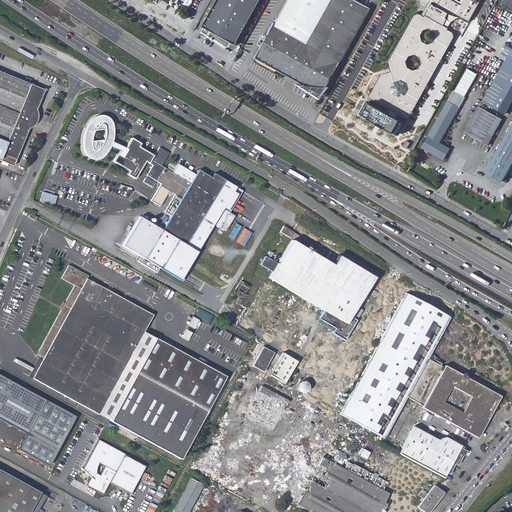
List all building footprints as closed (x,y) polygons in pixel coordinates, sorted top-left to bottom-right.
[(218,0),(204,26),(236,45),(261,0),(218,0)] [(300,82),(322,94),(371,8),(357,0),(288,0),(268,35),(264,33),(258,43),(262,46),(256,57),(284,73),(287,76),(291,79),(292,79),(296,81),(300,82)] [(373,91),(375,92),(371,98),(377,101),(376,102),(379,104),(380,102),(391,109),(402,115),(401,117),(404,119),(405,117),(407,119),(411,114),(412,115),(414,112),(413,111),(424,89),(426,90),(428,86),(427,85),(439,62),(440,63),(442,59),(441,58),(455,36),(453,33),(450,30),(450,29),(445,26),(449,20),(430,10),(434,2),(470,22),(481,0),(430,0),(431,0),(422,15),(418,13),(417,14),(416,14),(403,37),(401,37),(400,40),(401,41),(392,58),(397,72),(393,73),(384,75),(376,89),(374,88),(373,91)] [(508,57),(511,50),(511,48),(506,45),(501,54),(508,57)] [(511,50),(508,57),(483,102),(494,108),(506,115),(511,104),(511,99),(504,95),(511,79),(511,50)] [(450,149),(440,143),(465,98),(464,97),(477,75),(468,69),(455,92),(454,91),(423,148),(444,159),(450,149)] [(0,160),(13,166),(29,128),(31,128),(34,126),(36,124),(37,122),(39,119),(39,115),(38,112),(36,109),(44,90),(0,71),(0,160)] [(369,101),(361,114),(396,134),(403,120),(369,101)] [(466,132),(489,145),(503,119),(480,106),(466,132)] [(107,151),(109,147),(118,152),(113,162),(128,171),(126,175),(134,178),(145,161),(148,163),(150,159),(152,155),(138,146),(139,143),(131,138),(124,148),(111,142),(111,140),(112,138),(112,136),(112,134),(112,132),(112,130),(112,127),(111,125),(111,123),(110,121),(108,120),(107,118),(105,117),(104,117),(102,116),(100,116),(98,116),(96,117),(94,117),(90,120),(89,122),(88,123),(87,124),(85,127),(85,129),(84,130),(83,132),(83,134),(82,136),(82,137),(81,139),(81,142),(81,144),(81,148),(82,150),(82,152),(85,156),(86,158),(88,159),(89,159),(91,160),(93,160),(95,160),(97,160),(99,159),(101,158),(102,157),(103,156),(105,154),(107,151)] [(511,127),(487,172),(504,182),(511,166),(511,127)] [(152,165),(169,175),(171,172),(150,159),(148,163),(152,165)] [(0,163),(12,169),(13,166),(0,160),(0,163)] [(169,175),(152,165),(146,174),(160,183),(150,201),(159,206),(167,195),(169,191),(173,193),(174,194),(164,212),(171,216),(163,230),(140,217),(122,245),(139,256),(137,261),(157,273),(157,272),(160,268),(180,280),(224,206),(228,208),(238,191),(234,189),(236,184),(225,178),(214,171),(211,176),(198,168),(196,173),(177,162),(171,172),(169,175)] [(243,188),(236,184),(234,189),(238,191),(228,208),(230,210),(243,188)] [(40,201),(54,205),(57,195),(43,191),(40,201)] [(86,210),(90,212),(95,203),(91,201),(86,210)] [(30,213),(28,217),(35,221),(38,217),(30,213)] [(91,225),(86,222),(84,221),(83,221),(81,224),(89,229),(91,225)] [(280,231),(295,239),(298,234),(284,225),(280,231)] [(291,275),(305,249),(292,241),(278,264),(266,256),(261,265),(273,272),(270,278),(285,287),(291,275)] [(333,265),(305,249),(291,275),(285,287),(325,311),(320,319),(336,329),(334,333),(333,334),(345,341),(358,321),(351,317),(375,277),(339,256),(333,265)] [(279,260),(279,257),(276,256),(277,254),(269,251),(267,257),(274,259),(274,258),(279,260)] [(109,269),(153,292),(155,288),(112,264),(109,269)] [(32,378),(98,414),(129,357),(132,352),(144,331),(152,315),(87,279),(88,276),(69,265),(61,278),(74,285),(65,303),(61,311),(37,355),(42,358),(32,378)] [(192,316),(187,324),(194,328),(198,319),(192,316)] [(336,329),(320,319),(318,323),(334,333),(336,329)] [(191,332),(185,328),(180,337),(187,340),(191,332)] [(154,337),(144,331),(132,352),(129,357),(98,414),(109,420),(154,337)] [(154,337),(109,420),(181,459),(226,376),(154,337)] [(253,366),(263,372),(274,352),(263,346),(253,366)] [(270,375),(282,381),(293,361),(282,354),(270,375)] [(444,365),(443,367),(460,376),(460,375),(461,375),(462,375),(463,375),(444,365)] [(75,416),(0,375),(0,419),(26,433),(17,448),(48,465),(75,416)] [(499,395),(464,375),(464,376),(465,377),(465,378),(465,379),(498,397),(499,395)] [(308,381),(306,379),(303,378),(300,378),(298,379),(296,382),(295,384),(295,387),(296,390),(299,392),(301,393),(304,393),(307,392),(309,389),(310,386),(310,383),(308,381)] [(245,415),(272,430),(288,401),(261,386),(245,415)] [(413,426),(398,453),(443,477),(446,472),(449,474),(454,463),(457,465),(461,456),(465,453),(466,450),(459,446),(460,445),(444,436),(438,438),(438,439),(413,426)] [(125,453),(98,439),(82,469),(88,474),(91,477),(88,482),(87,485),(103,493),(109,482),(130,493),(145,465),(124,454),(125,453)] [(318,464),(296,504),(310,511),(376,511),(379,508),(382,510),(386,504),(383,502),(388,493),(381,489),(385,482),(352,463),(351,466),(347,463),(348,460),(345,458),(343,461),(338,458),(339,456),(327,449),(323,455),(316,452),(315,453),(313,458),(314,461),(318,464)] [(359,455),(366,459),(369,452),(362,449),(359,455)] [(283,497),(296,504),(318,464),(314,461),(313,458),(315,453),(309,450),(283,497)] [(0,511),(30,511),(40,494),(0,471),(0,511)] [(172,511),(173,511),(189,511),(203,485),(190,478),(172,511)] [(417,507),(422,511),(427,511),(443,492),(433,485),(427,493),(421,489),(417,494),(423,499),(417,507)] [(40,494),(30,511),(37,511),(46,497),(40,494)]
